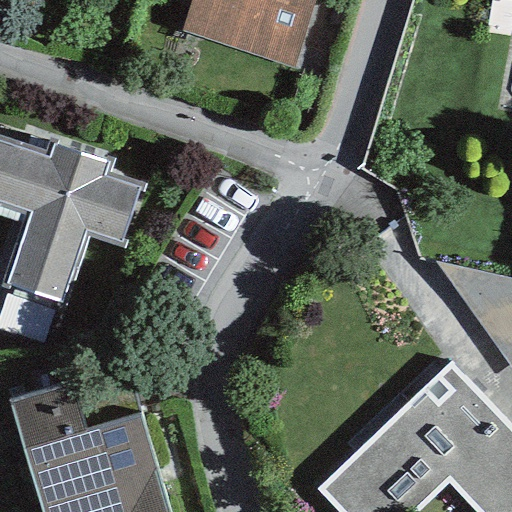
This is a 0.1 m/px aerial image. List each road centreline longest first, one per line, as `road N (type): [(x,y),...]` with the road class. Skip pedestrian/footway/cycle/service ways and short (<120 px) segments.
road 1 (residential): [(239,511),(216,420),(216,361),(246,283),(321,173)]
road 2 (residential): [(321,173),(0,59)]
road 3 (residential): [(321,173),(384,0)]
